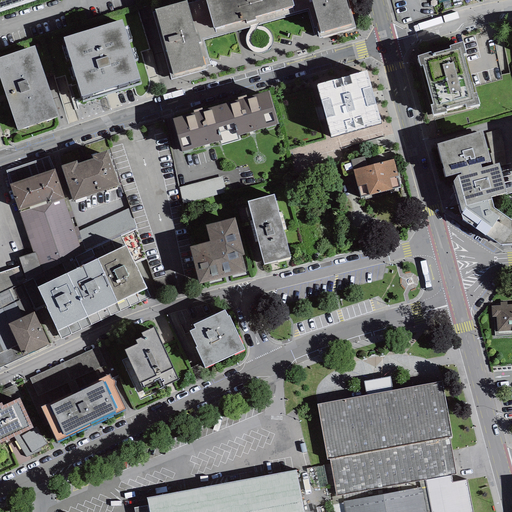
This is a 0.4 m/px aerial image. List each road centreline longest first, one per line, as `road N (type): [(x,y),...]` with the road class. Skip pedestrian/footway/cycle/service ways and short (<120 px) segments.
road 1 (residential): [(392,45),(0,164)]
road 2 (residential): [(0,490),(272,364)]
road 3 (residential): [(0,385),(170,309),(240,293)]
road 4 (residential): [(444,244),(240,293)]
road 5 (tertiary): [(444,244),(392,45)]
road 6 (residential): [(272,364),(459,301)]
road 7 (tertiary): [(501,471),(459,301)]
road 8 (residential): [(511,7),(392,45)]
